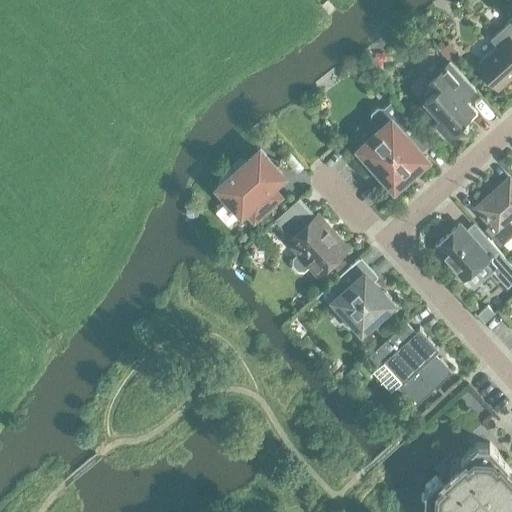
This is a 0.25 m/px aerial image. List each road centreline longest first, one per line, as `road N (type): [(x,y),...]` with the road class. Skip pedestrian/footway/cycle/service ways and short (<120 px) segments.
road 1 (residential): [(511,372),(386,238)]
road 2 (residential): [(386,238),(511,124)]
